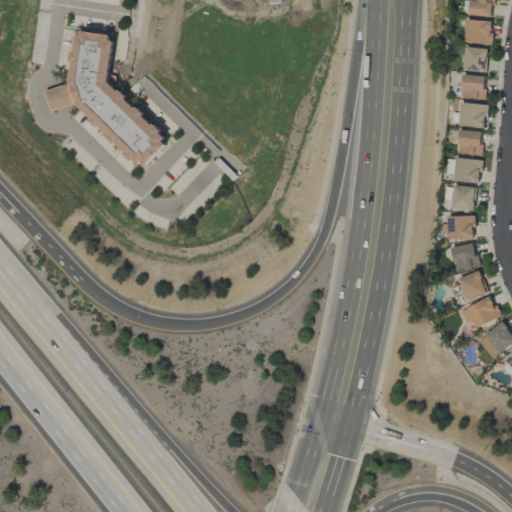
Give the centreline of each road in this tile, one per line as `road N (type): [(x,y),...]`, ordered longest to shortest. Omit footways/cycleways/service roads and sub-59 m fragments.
road 1 (motorway): [(383,0),(362,38),(315,259),(261,311),(186,330),(147,324),(82,279)]
road 2 (primary): [(312,511),(341,425),(385,178),(391,0)]
road 3 (motorway): [(197,511),(0,268)]
road 4 (motorway): [(0,350),(133,511)]
road 5 (residential): [(511,84),(501,205),(511,279)]
road 6 (motorway): [(511,497),(477,471),(341,425)]
